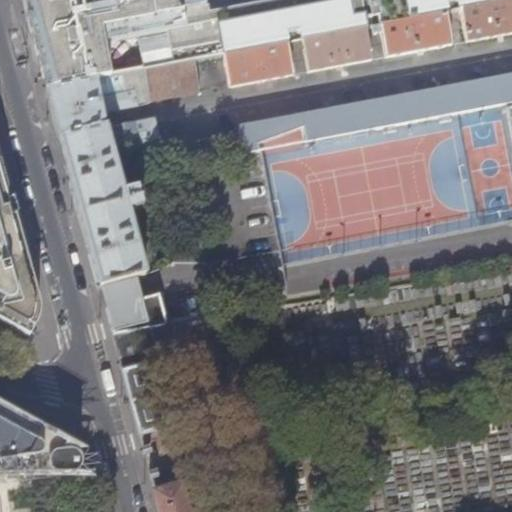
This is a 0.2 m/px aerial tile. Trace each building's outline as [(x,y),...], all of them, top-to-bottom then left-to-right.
[(20,0),(27,23),(31,36),(37,61),(113,46),(134,42),(232,22),(227,0),(20,0)] [(227,0),(232,22),(134,42),(113,46),(37,61),(40,70),(45,90),(118,76),(142,72),(191,62),(221,56),(361,29),(370,28),(511,0),(227,0)] [(511,0),(370,28),(371,33),(377,32),(383,58),(448,45),(443,19),(458,16),(463,42),(511,32),(511,0)] [(361,29),(221,56),(226,86),(289,74),(285,49),(300,47),(305,72),(367,60),(361,29)] [(196,91),(191,62),(142,72),(145,89),(135,91),(138,105),(148,104),(148,101),(196,91)] [(511,74),(238,126),(243,154),(258,152),(257,146),(303,129),(305,143),(511,104),(511,74)] [(118,76),(45,90),(48,99),(56,129),(67,170),(90,253),(91,259),(99,285),(135,276),(145,273),(128,208),(142,204),(137,185),(123,188),(112,147),(127,144),(128,146),(158,140),(153,118),(105,128),(103,120),(101,114),(135,104),(132,89),(122,91),(118,76)] [(0,323),(29,339),(35,331),(38,326),(35,324),(38,322),(39,323),(40,322),(41,320),(41,318),(39,309),(41,308),(20,230),(9,188),(1,159),(0,159),(0,323)] [(100,288),(136,278),(135,276),(99,285),(100,288)] [(165,324),(158,295),(142,300),(136,278),(100,288),(103,301),(112,333),(138,329),(151,327),(157,326),(165,324)] [(174,335),(172,323),(165,324),(157,326),(151,327),(154,340),(174,335)] [(164,427),(138,329),(112,333),(139,434),(164,427)] [(0,478),(12,476),(77,475),(83,467),(78,451),(0,407),(0,478)] [(459,482),(484,483),(483,486),(511,487),(511,486),(511,437),(456,436),(455,461),(460,461),(459,482)] [(187,511),(180,484),(155,491),(160,511),(187,511)]
